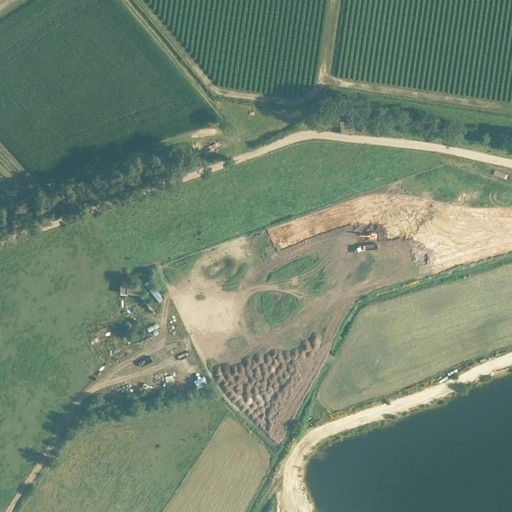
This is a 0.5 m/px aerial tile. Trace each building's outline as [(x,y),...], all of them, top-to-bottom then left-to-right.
[(293,237),(294,227),(273,224),(273,235),(293,237)] [(163,302),(166,299),(152,282),(149,285),(163,302)] [(139,286),(132,285),(132,284),(121,283),(120,292),(132,293),(139,293),(139,286)] [(107,331),(99,333),(101,342),(110,340),(107,331)] [(183,377),(181,367),(174,368),(177,378),(183,377)]
